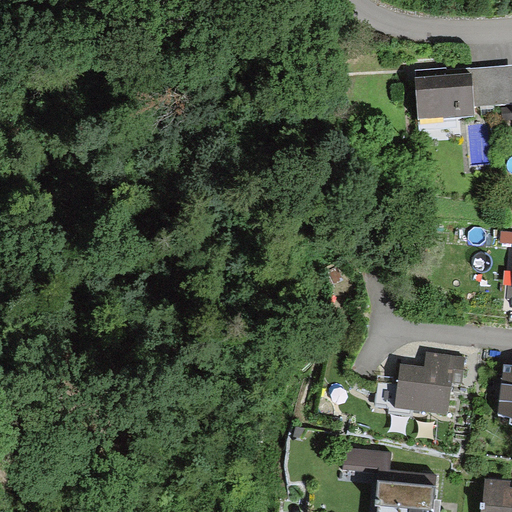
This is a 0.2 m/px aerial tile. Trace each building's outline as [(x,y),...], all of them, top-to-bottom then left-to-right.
[(511,67),(472,70),(475,109),(511,105),(511,67)] [(447,70),(415,72),(419,124),(475,119),(475,109),(472,70),(447,72),(447,70)] [(465,358),(426,354),(425,369),(401,366),(395,412),(449,418),(453,384),(462,385),(465,358)] [(511,368),(505,367),(499,419),(511,425),(511,368)] [(392,454),(345,449),(343,471),(380,474),(377,511),(386,511),(433,511),(434,506),(435,501),(437,476),(390,472),(392,454)] [(511,484),(485,482),(483,507),(482,507),(481,511),(511,511),(511,491),(510,491),(511,484)] [(440,511),(442,502),(435,501),(434,506),(433,511),(440,511)]
